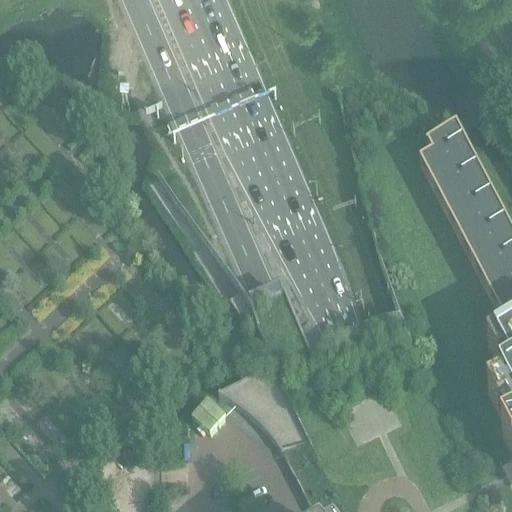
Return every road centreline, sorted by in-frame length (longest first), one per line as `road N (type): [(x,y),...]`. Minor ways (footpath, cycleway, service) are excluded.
road 1 (primary): [(134,0),(263,296),(373,511)]
road 2 (primary): [(431,511),(316,277),(196,0)]
road 3 (residential): [(199,511),(199,452),(211,438),(225,437),(260,454),(295,511)]
